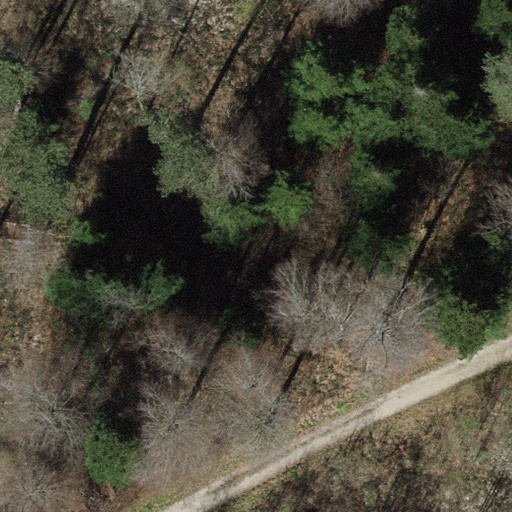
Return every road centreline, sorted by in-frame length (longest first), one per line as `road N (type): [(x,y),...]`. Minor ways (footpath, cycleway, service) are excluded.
road 1 (motorway): [(511,9),(408,83),(0,431)]
road 2 (track): [(164,511),(511,343)]
road 3 (motorway): [(362,511),(511,391)]
